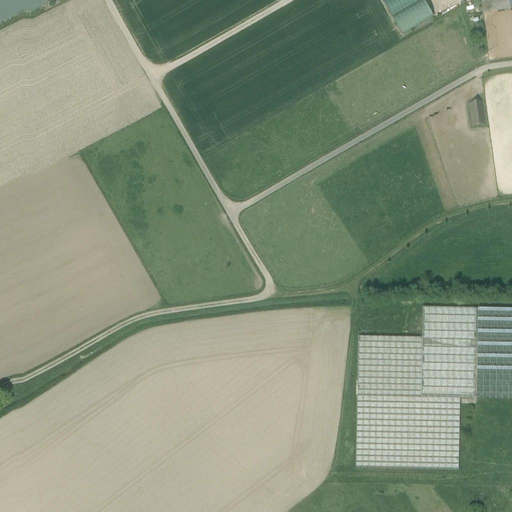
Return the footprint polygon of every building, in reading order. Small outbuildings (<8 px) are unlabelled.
[(0,0),(0,28),(48,4),(45,0),(0,0)] [(381,0),(392,17),(422,0),(381,0)] [(422,0),(392,17),(402,35),(434,17),(424,0),(422,0)] [(509,0),(508,0),(482,3),(483,13),(511,10),(509,0)] [(471,128),(486,126),(482,103),(468,105),(471,128)] [(511,310),(423,308),(422,339),(358,338),(356,469),(459,471),(460,399),(511,400),(511,310)]
